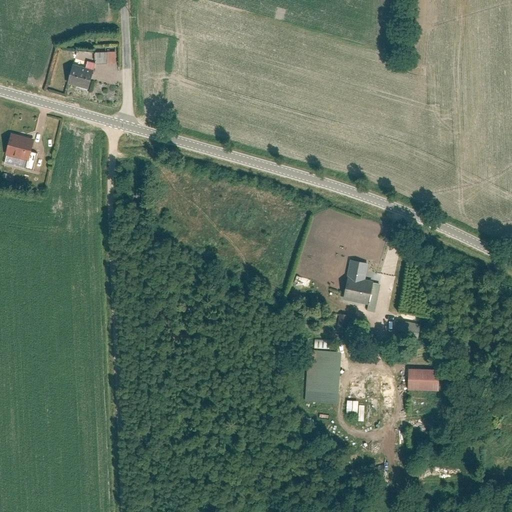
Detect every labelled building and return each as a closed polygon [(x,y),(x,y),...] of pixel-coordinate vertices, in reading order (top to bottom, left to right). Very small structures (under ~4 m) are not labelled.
[(94,51),(94,63),(115,62),(115,50),(94,51)] [(71,61),(66,79),(90,86),(95,68),(71,61)] [(9,132),(4,149),(26,155),(31,138),(9,132)] [(374,280),(349,274),(344,298),(369,304),(374,280)] [(350,314),(340,312),(338,326),(348,327),(350,314)] [(342,350),(309,348),(306,400),(339,402),(342,350)] [(410,367),(409,389),(440,390),(440,368),(410,367)] [(357,413),(358,400),(346,399),(346,412),(357,413)] [(467,433),(466,404),(448,405),(449,434),(467,433)]
